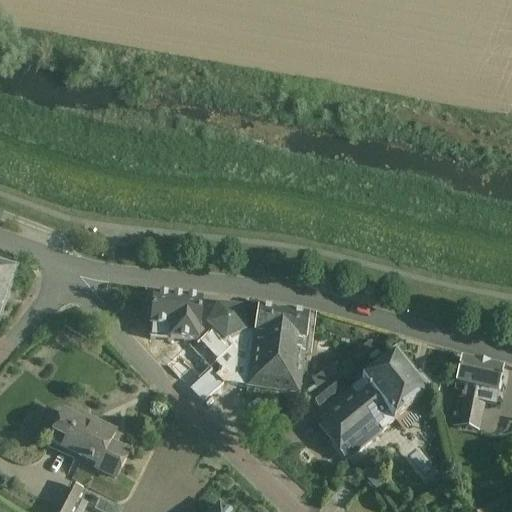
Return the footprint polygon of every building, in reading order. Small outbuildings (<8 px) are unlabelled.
[(0,321),(17,271),(0,265),(0,321)] [(199,303),(152,299),(150,329),(169,331),(168,343),(195,345),(199,303)] [(164,366),(202,404),(221,385),(248,388),(247,389),(297,396),(309,317),(259,310),(255,332),(246,331),(243,307),(217,304),(206,327),(197,346),(182,346),(164,366)] [(394,356),(323,413),(336,430),(325,439),(345,464),(428,398),(424,394),(431,389),(421,376),(414,381),(394,356)] [(461,412),(483,417),(485,407),(494,408),(495,406),(497,406),(498,396),(504,370),(461,361),(456,387),(466,389),(461,412)] [(95,471),(116,482),(129,454),(109,445),(115,433),(100,426),(99,430),(62,412),(48,443),(97,467),(95,471)]
